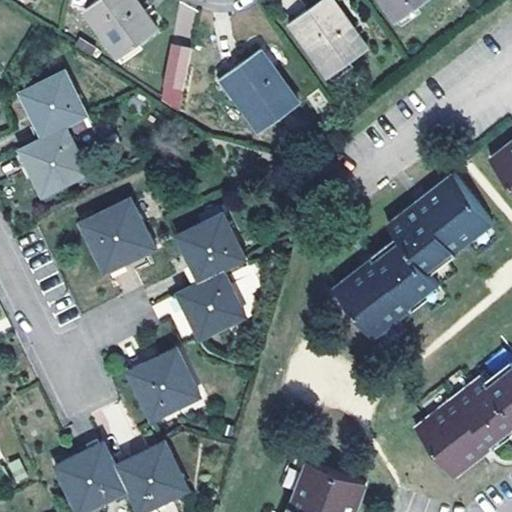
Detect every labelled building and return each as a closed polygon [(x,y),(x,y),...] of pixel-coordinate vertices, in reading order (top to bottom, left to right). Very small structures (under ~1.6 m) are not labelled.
[(140,16),(145,12),(136,0),(98,0),(85,10),(118,57),(153,35),(140,16)] [(352,34),(356,31),(333,0),(321,0),(291,23),(330,78),(365,53),(352,34)] [(383,0),(400,23),(430,0),(383,0)] [(159,31),(145,12),(140,16),(153,35),(159,31)] [(369,49),(356,31),(352,34),(365,53),(369,49)] [(170,43),(158,103),(180,107),(192,47),(170,43)] [(261,49),(257,52),(269,70),(274,67),(261,49)] [(300,104),(274,67),(269,70),(257,52),(223,77),(261,132),(300,104)] [(66,126),(88,115),(66,69),(20,92),(33,118),(42,138),(66,126)] [(42,138),(21,149),(32,170),(43,193),(88,170),(66,126),(42,138)] [(511,141),(493,157),(511,181),(511,141)] [(389,223),(400,237),(367,263),(337,286),(375,334),(438,285),(427,271),(491,222),(453,174),(420,200),(389,223)] [(130,198),(79,222),(105,273),(137,257),(156,248),(130,198)] [(191,262),(200,281),(223,270),(245,259),(222,213),(178,236),(191,262)] [(200,281),(178,293),(186,309),(201,338),(246,315),(223,270),(200,281)] [(156,358),(130,371),(154,419),(201,395),(177,347),(156,358)] [(511,361),(488,381),(483,375),(418,425),(455,473),(488,447),(511,428),(511,361)] [(139,453),(116,465),(128,489),(139,511),(141,511),(190,488),(165,440),(139,453)] [(79,511),(81,511),(128,489),(116,465),(104,441),(83,452),(57,464),(79,511)] [(353,511),(365,481),(309,459),(288,511),(353,511)]
